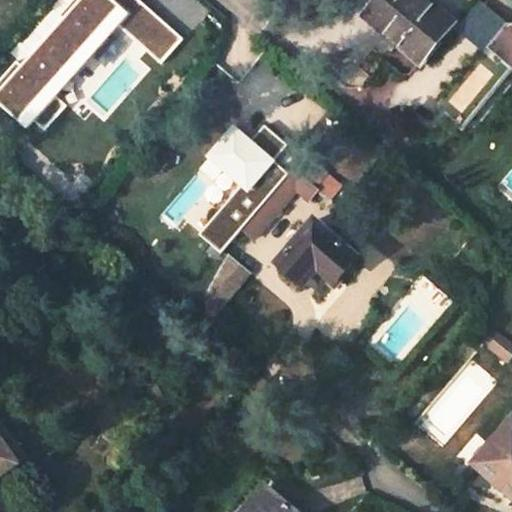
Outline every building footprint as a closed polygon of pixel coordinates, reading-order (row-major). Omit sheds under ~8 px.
[(164,43),(117,0),(113,0),(84,31),(128,72),(143,57),(148,62),(164,43)] [(380,0),(367,17),(401,45),(407,37),(427,55),(455,20),(431,0),(380,0)] [(511,24),(510,25),(437,111),(464,132),(511,75),(511,24)] [(427,55),(407,37),(401,45),(422,62),(427,55)] [(253,239),(297,189),(309,199),(317,189),(326,198),(321,204),(325,208),(332,200),(295,168),(242,229),(253,239)] [(358,255),(315,219),(301,234),(297,231),(290,240),(294,244),(280,261),(305,283),(308,279),(320,265),(329,274),(336,280),(358,255)] [(249,274),(226,255),(206,294),(208,312),(213,316),(249,274)] [(318,287),(329,274),(320,265),(308,279),(318,287)] [(511,417),(499,433),(505,438),(494,450),(491,447),(476,464),(511,494),(511,417)] [(0,475),(26,457),(1,420),(0,421),(0,475)] [(300,511),(271,486),(260,497),(255,493),(243,507),(244,508),(240,511),(300,511)]
